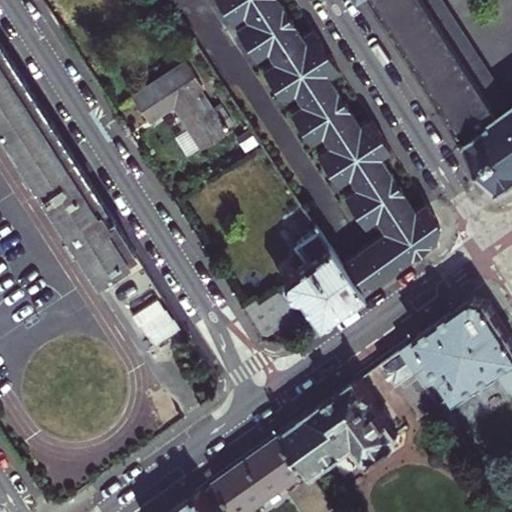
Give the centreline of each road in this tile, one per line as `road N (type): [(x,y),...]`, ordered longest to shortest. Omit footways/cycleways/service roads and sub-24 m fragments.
road 1 (residential): [(9,0),(266,400)]
road 2 (residential): [(488,243),(330,0)]
road 3 (residential): [(488,243),(266,400)]
road 4 (residential): [(266,400),(109,511)]
